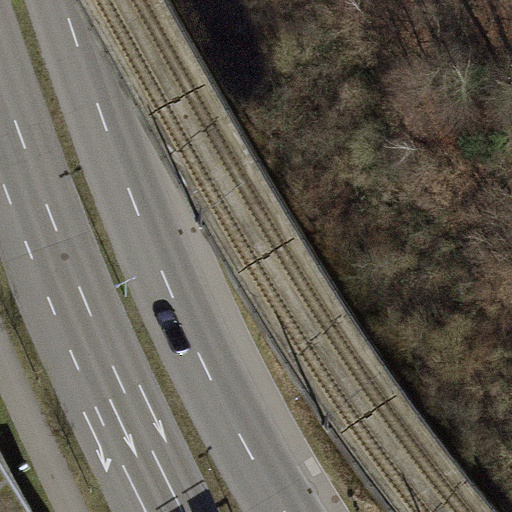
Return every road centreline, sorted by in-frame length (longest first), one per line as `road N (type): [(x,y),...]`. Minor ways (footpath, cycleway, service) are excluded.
road 1 (secondary): [(285,511),(164,275),(64,0)]
road 2 (secondary): [(0,76),(86,301),(182,511)]
